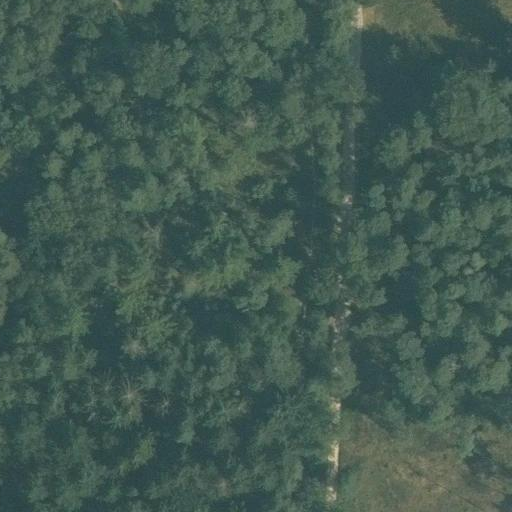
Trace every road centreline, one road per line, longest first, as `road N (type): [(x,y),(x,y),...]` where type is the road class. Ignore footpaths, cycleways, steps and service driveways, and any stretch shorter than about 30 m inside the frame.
road 1 (track): [(326,511),(339,292),(341,0)]
road 2 (track): [(210,0),(127,144),(31,281),(0,353)]
road 3 (unknown): [(307,511),(316,316),(339,292)]
